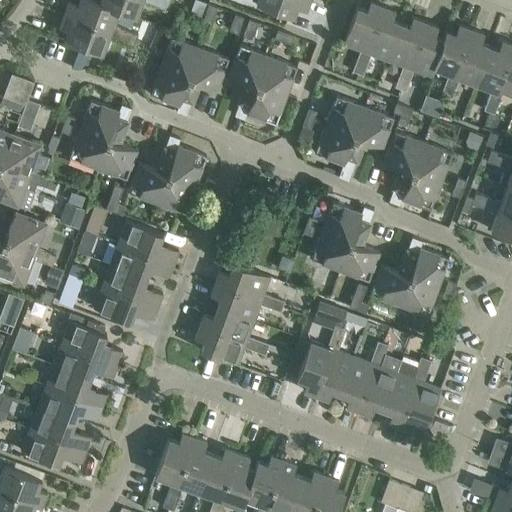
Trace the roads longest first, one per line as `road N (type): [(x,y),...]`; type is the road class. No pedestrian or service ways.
road 1 (residential): [(163,378),(418,465),(440,465)]
road 2 (residential): [(511,273),(467,257),(451,236),(391,216),(376,197),(280,159)]
road 3 (residential): [(240,143),(144,107),(133,90),(0,48)]
road 4 (residential): [(163,378),(160,346),(240,143)]
road 5 (residential): [(440,465),(454,453),(511,302)]
road 6 (residential): [(280,159),(341,0)]
road 7 (residential): [(99,511),(150,387),(163,378)]
